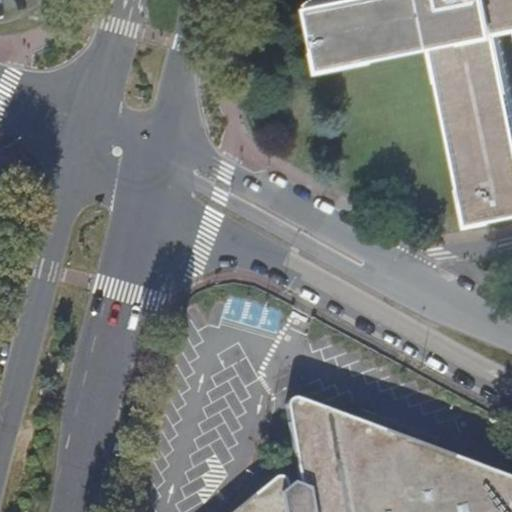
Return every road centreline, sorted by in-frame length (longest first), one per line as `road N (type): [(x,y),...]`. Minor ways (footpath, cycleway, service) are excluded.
road 1 (residential): [(141,194),(511,381)]
road 2 (secondary): [(69,511),(141,194)]
road 3 (secondary): [(71,156),(0,455)]
road 4 (residential): [(409,277),(237,176),(154,143)]
road 5 (residential): [(409,277),(361,274),(149,164)]
road 6 (secondary): [(154,143),(193,0)]
road 7 (secondary): [(124,0),(87,117)]
